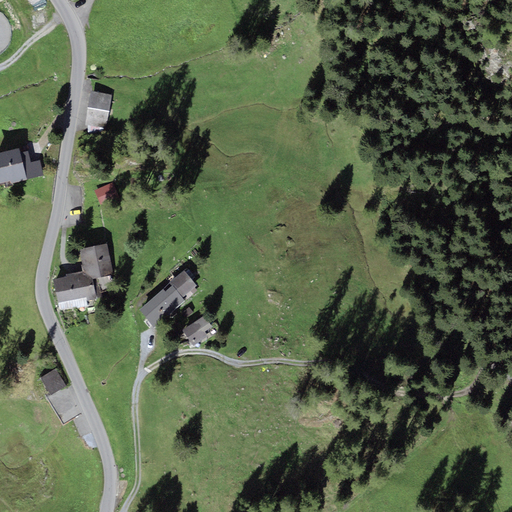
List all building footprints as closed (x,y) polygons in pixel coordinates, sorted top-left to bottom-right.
[(106,130),(111,95),(90,91),(84,127),(106,130)] [(0,185),(26,180),(19,148),(0,152),(0,185)] [(95,191),(100,207),(110,204),(106,188),(95,191)] [(113,275),(107,243),(79,249),(83,271),(85,281),(99,278),(113,275)] [(102,293),(99,278),(85,281),(83,271),(66,274),(67,277),(53,280),(58,302),(102,293)] [(183,271),(169,283),(185,301),(198,289),(183,271)] [(138,310),(154,328),(185,301),(169,283),(138,310)] [(182,332),(193,346),(214,330),(203,316),(182,332)] [(51,396),(66,386),(55,369),(40,378),(51,396)] [(74,410),(58,410),(58,417),(73,417),(73,413),(80,413),(80,397),(66,397),(66,405),(74,405),(74,410)]
